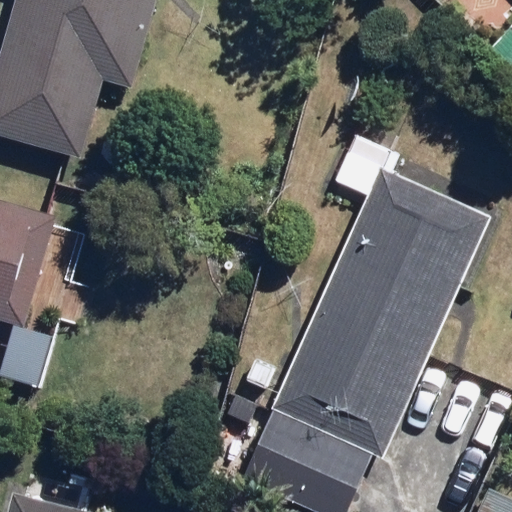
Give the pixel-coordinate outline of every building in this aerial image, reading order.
[(161,0),(21,0),(0,77),(0,137),(93,163),(113,88),(136,94),(161,0)] [(290,374),(255,359),(246,380),(279,394),(271,412),(239,398),(230,419),(264,433),(240,491),(289,511),(348,511),(373,454),(390,461),(496,212),(389,167),(396,151),(360,135),(339,186),(365,197),(290,374)] [(0,323),(32,330),(59,222),(0,205),(0,323)] [(511,511),(511,495),(489,486),(477,511),(511,511)] [(77,511),(17,497),(13,511),(77,511)]
